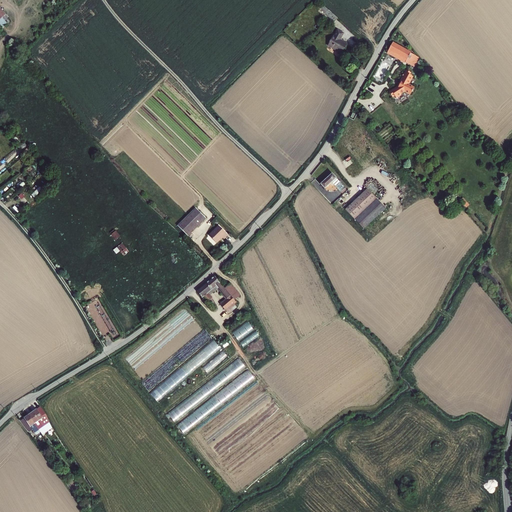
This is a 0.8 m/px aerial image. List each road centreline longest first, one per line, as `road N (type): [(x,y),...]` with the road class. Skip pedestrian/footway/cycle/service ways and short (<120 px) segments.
road 1 (unclassified): [(412,0),(321,152),(288,192),(234,251),(107,353)]
road 2 (track): [(288,192),(103,0)]
road 3 (unclassified): [(107,353),(61,277),(0,201)]
road 4 (unclassified): [(107,353),(0,424)]
